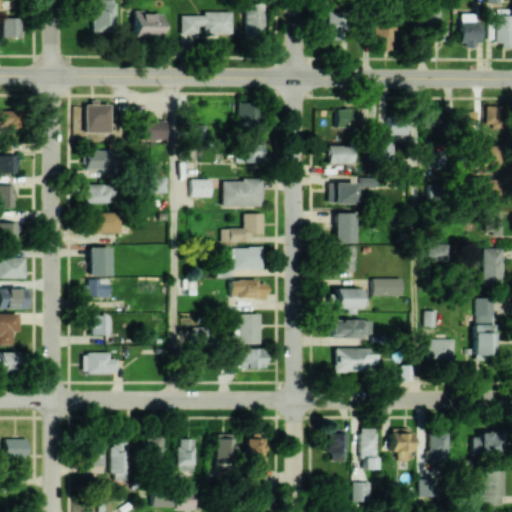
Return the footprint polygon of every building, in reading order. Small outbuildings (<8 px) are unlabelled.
[(88,0),(89,32),(112,32),(111,0),(88,0)] [(261,3),(241,2),(241,36),(261,37),(261,3)] [(428,41),(438,41),(439,7),(428,7),(428,41)] [(509,47),(510,8),(487,8),(486,40),(498,40),(497,47),(509,47)] [(341,40),(341,11),(324,11),(324,40),(341,40)] [(132,38),(159,37),(159,12),(131,13),(132,38)] [(178,13),(178,34),(197,33),(228,33),(228,12),(178,13)] [(476,22),(471,21),(471,14),(457,13),(456,46),(475,46),(476,22)] [(19,17),(0,16),(0,36),(19,37),(19,17)] [(373,18),(372,49),(390,49),(391,18),(373,18)] [(81,132),(106,132),(107,103),(81,102),(81,132)] [(253,102),(234,102),(235,126),(254,125),(253,102)] [(483,105),(482,126),(502,126),(502,105),(483,105)] [(332,127),(354,127),(354,109),(333,108),(332,127)] [(16,110),(0,110),(0,129),(17,128),(16,110)] [(470,132),(471,111),(454,110),(453,132),(470,132)] [(137,120),(138,139),(169,139),(168,119),(137,120)] [(391,142),(379,142),(378,157),(391,157),(391,142)] [(260,143),(230,144),(230,162),(261,161),(260,143)] [(327,163),(352,163),(351,145),(326,145),(327,163)] [(483,145),(482,166),(498,167),(499,145),(483,145)] [(109,149),(82,150),(82,169),(100,168),(100,172),(109,172),(109,149)] [(439,167),(440,153),(427,152),(426,167),(439,167)] [(0,172),(14,173),(14,154),(0,153),(0,172)] [(164,176),(133,177),(134,193),(164,192),(164,176)] [(500,196),(500,178),(482,179),(483,197),(500,196)] [(208,179),(187,179),(187,196),(208,196),(208,179)] [(259,206),(260,180),(219,179),(218,205),(259,206)] [(330,203),(353,204),(354,182),(331,181),(330,203)] [(110,202),(110,183),(81,184),(82,202),(110,202)] [(0,206),(11,206),(11,184),(0,184),(0,206)] [(350,242),(351,212),(332,211),(331,242),(350,242)] [(117,232),(118,212),(86,212),(86,231),(117,232)] [(499,234),(500,213),(483,212),(482,233),(499,234)] [(259,213),(239,213),(240,227),(217,227),(218,241),(247,241),(247,233),(260,233),(259,213)] [(15,240),(15,222),(5,222),(4,240),(15,240)] [(425,260),(447,260),(448,243),(426,243),(425,260)] [(351,245),(331,246),(332,271),(351,271),(351,245)] [(107,275),(107,246),(86,246),(85,275),(107,275)] [(230,268),(259,268),(258,247),(223,247),(224,259),(230,259),(230,268)] [(479,285),(500,286),(501,248),(480,248),(479,285)] [(0,276),(22,277),(22,256),(0,255),(0,276)] [(227,265),(214,265),(214,276),(227,277),(227,265)] [(399,278),(369,277),(369,294),(399,295),(399,278)] [(84,296),(105,297),(105,278),(84,278),(84,296)] [(255,279),(227,279),(227,297),(263,298),(264,283),(255,283),(255,279)] [(26,288),(0,287),(0,307),(25,308),(26,288)] [(331,307),(344,307),(344,313),(353,313),(353,308),(364,308),(364,295),(359,295),(359,288),(332,288),(331,307)] [(472,297),(473,323),(491,322),(490,297),(472,297)] [(421,326),(433,326),(433,310),(422,309),(421,326)] [(8,331),(15,330),(14,312),(0,312),(0,343),(9,343),(8,331)] [(257,313),(236,313),(235,343),(256,343),(257,313)] [(104,314),(86,314),(87,334),(104,333),(104,314)] [(368,334),(368,319),(327,319),(327,336),(359,337),(359,333),(368,334)] [(492,323),(471,323),(470,357),(491,357),(492,323)] [(452,339),(425,338),(425,358),(451,359),(452,339)] [(365,347),(331,347),(331,369),(372,370),(372,353),(365,353),(365,347)] [(261,348),(235,348),(235,367),(262,367),(261,348)] [(0,351),(0,370),(13,370),(13,351),(0,351)] [(105,352),(79,352),(78,372),(113,373),(113,358),(105,358),(105,352)] [(410,380),(410,364),(398,364),(398,380),(410,380)] [(373,427),(356,428),(357,457),(360,457),(361,469),(373,468),(373,427)] [(387,451),(393,451),(393,459),(409,458),(409,427),(387,428),(387,451)] [(324,460),(342,460),(342,428),(324,428),(324,460)] [(476,430),(476,454),(497,453),(497,430),(476,430)] [(445,432),(425,431),(424,460),(444,460),(445,432)] [(213,470),(231,470),(230,433),(213,433),(213,470)] [(261,434),(242,435),(243,466),(262,465),(261,434)] [(1,457),(24,457),(24,438),(1,437),(1,457)] [(160,438),(142,437),(141,466),(159,467),(160,438)] [(174,471),(191,472),(192,438),(175,437),(174,471)] [(107,479),(124,480),(124,438),(108,438),(107,479)] [(100,472),(100,443),(82,442),(82,472),(100,472)] [(499,470),(478,470),(477,505),(498,505),(499,470)] [(429,494),(428,480),(415,481),(416,495),(429,494)] [(349,481),(349,500),(367,500),(367,481),(349,481)] [(193,509),(192,491),(172,491),(173,509),(193,509)]
